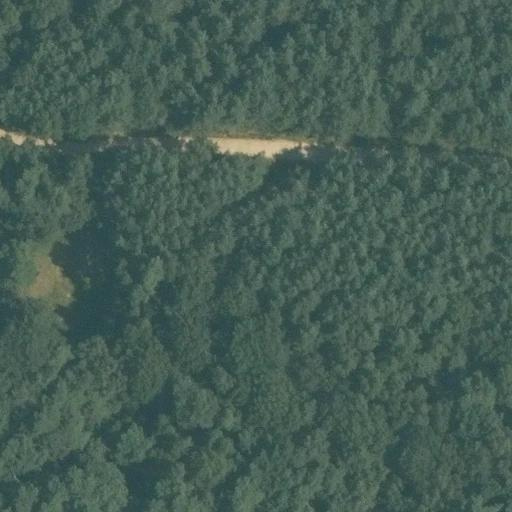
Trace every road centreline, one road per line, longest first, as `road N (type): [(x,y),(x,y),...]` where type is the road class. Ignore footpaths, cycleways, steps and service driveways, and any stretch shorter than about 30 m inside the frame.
road 1 (track): [(0,149),(160,145),(511,163)]
road 2 (track): [(118,276),(253,209),(311,151)]
